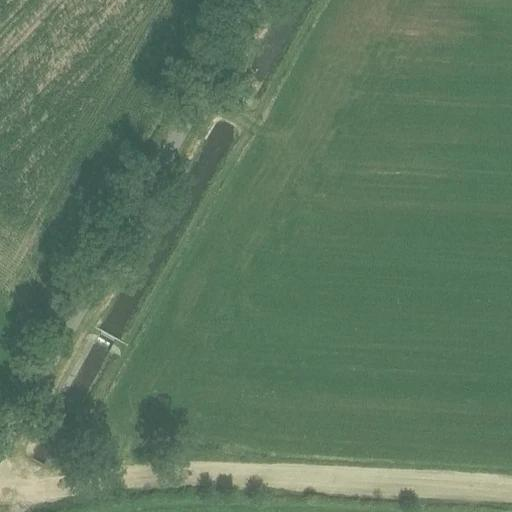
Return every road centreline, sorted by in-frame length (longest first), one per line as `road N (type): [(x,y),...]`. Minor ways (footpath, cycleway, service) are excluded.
road 1 (unclassified): [(0,457),(260,0)]
road 2 (track): [(0,471),(43,490),(246,464),(511,480)]
